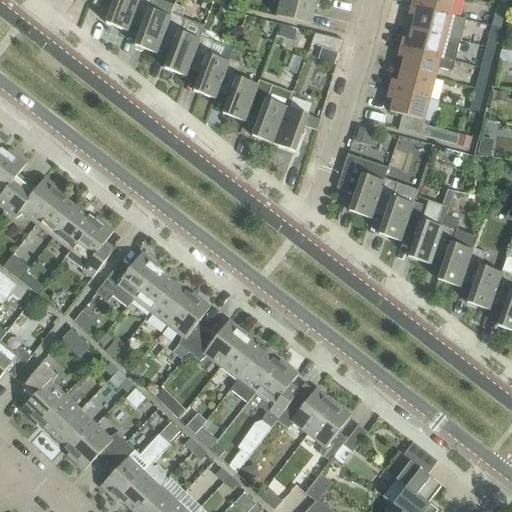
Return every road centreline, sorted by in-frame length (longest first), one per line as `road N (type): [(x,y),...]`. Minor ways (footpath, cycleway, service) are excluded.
road 1 (tertiary): [(0,83),(505,476)]
road 2 (tertiary): [(291,234),(41,40)]
road 3 (tertiary): [(511,404),(291,234)]
road 4 (residential): [(291,234),(325,170),(376,0)]
